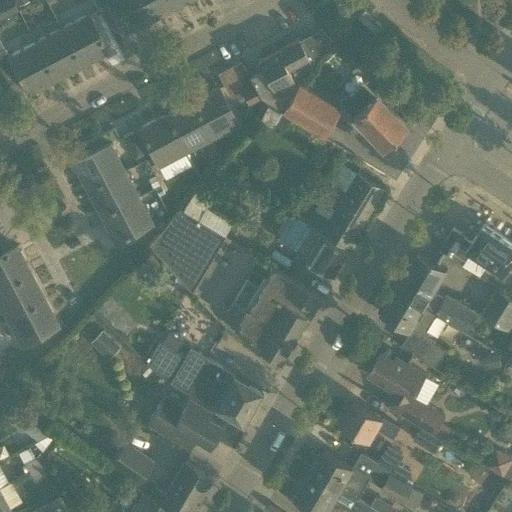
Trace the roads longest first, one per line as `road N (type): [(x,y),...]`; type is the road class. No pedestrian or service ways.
road 1 (residential): [(223,511),(443,148)]
road 2 (residential): [(0,145),(273,0)]
road 3 (residential): [(490,79),(397,0)]
